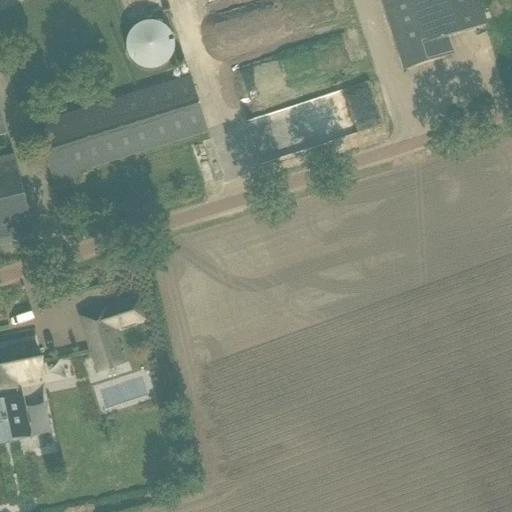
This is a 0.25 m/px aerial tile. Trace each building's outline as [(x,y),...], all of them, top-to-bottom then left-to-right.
[(118,0),(125,18),(138,14),(133,0),(118,0)] [(446,39),(484,26),(475,0),(379,0),(397,52),(403,71),(451,56),(446,39)] [(140,25),(135,29),(132,31),(130,33),(128,38),(126,46),(126,51),(127,57),(130,62),(134,66),(137,69),(141,71),(145,72),(149,72),(154,72),(159,71),(164,68),(168,64),(171,59),(173,54),(175,49),(174,44),(173,39),(171,35),(167,30),(163,27),(158,25),(152,24),(146,24),(140,25)] [(206,132),(201,113),(189,78),(35,126),(47,167),(53,186),(80,177),(78,173),(206,132)] [(0,246),(33,239),(28,219),(13,157),(0,159),(0,246)] [(104,309),(79,317),(94,361),(118,353),(111,329),(142,319),(136,300),(104,310),(104,309)] [(40,378),(33,344),(6,349),(7,353),(0,354),(0,444),(31,438),(23,399),(18,400),(14,383),(40,378)]
